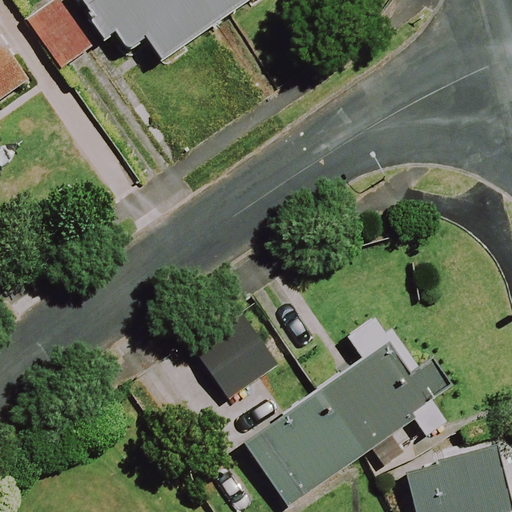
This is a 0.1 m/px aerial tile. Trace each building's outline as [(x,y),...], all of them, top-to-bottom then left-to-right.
[(94,56),(54,0),(45,0),(18,19),(60,80),(94,56)] [(82,0),(117,54),(200,0),(82,0)] [(0,103),(25,88),(0,50),(0,103)] [(278,368),(242,318),(191,355),(227,405),(278,368)] [(287,511),(411,426),(424,445),(446,429),(433,411),(447,401),(425,370),(406,383),(385,353),(244,451),(286,511),(287,511)] [(505,511),(492,458),(404,480),(412,511),(505,511)]
